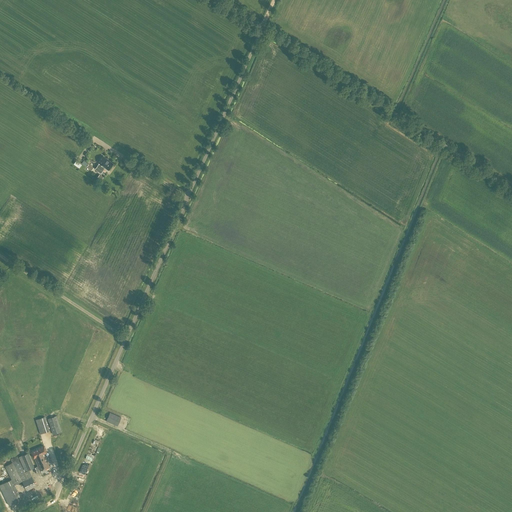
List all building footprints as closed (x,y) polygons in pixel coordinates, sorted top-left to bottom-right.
[(103,166),(108,160),(103,156),(98,162),(99,163),(103,166)] [(83,160),(81,163),(92,170),(93,167),(92,166),(83,160)] [(103,166),(104,167),(108,170),(113,163),(108,160),(103,166)] [(104,167),(103,166),(99,163),(95,169),(101,173),(104,168),(104,167)] [(117,425),(121,417),(110,412),(106,421),(117,425)] [(40,434),(49,431),(44,416),(35,419),(40,434)] [(53,434),(61,431),(56,416),(48,419),(53,434)] [(15,445),(12,446),(9,448),(12,455),(18,452),(15,445)] [(11,459),(12,462),(5,466),(14,485),(22,481),(27,490),(36,486),(28,470),(33,467),(35,472),(39,471),(38,469),(39,469),(39,470),(50,466),(45,453),(46,452),(44,446),(31,451),(33,458),(34,457),(38,467),(37,468),(37,466),(34,467),(28,452),(22,455),(18,457),(24,469),(23,469),(17,456),(11,459)] [(0,487),(9,505),(15,502),(21,499),(11,479),(0,484),(0,487)]
